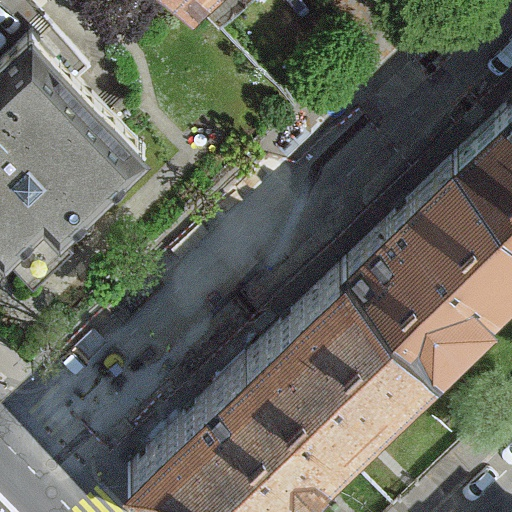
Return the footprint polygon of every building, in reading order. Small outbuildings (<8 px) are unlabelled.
[(0,44),(0,245),(0,246),(6,241),(32,269),(67,235),(58,226),(149,140),(87,75),(54,41),(30,16),(0,44)] [(511,91),(455,146),(511,204),(511,91)] [(511,204),(455,146),(346,250),(440,347),(511,277),(511,204)] [(346,250),(245,347),(339,444),(437,353),(440,347),(346,250)] [(268,511),(339,444),(245,347),(126,460),(173,511),(268,511)]
